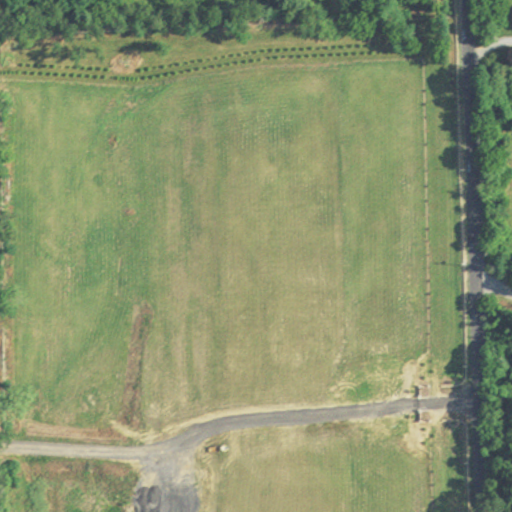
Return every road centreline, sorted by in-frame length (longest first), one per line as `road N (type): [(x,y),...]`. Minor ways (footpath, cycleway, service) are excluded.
road 1 (secondary): [(482,511),(462,0)]
road 2 (track): [(479,401),(215,427),(155,453),(0,447)]
